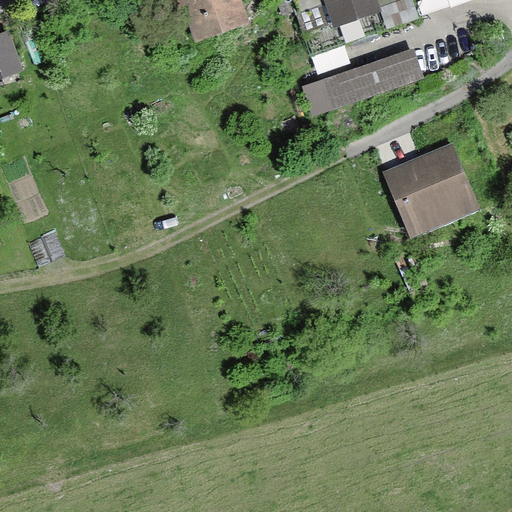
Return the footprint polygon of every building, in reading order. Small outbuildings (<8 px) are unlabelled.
[(236,0),(186,0),(199,38),(244,22),(236,0)] [(292,0),(312,55),(421,17),(415,0),(292,0)] [(7,32),(0,35),(0,75),(20,68),(7,32)] [(415,49),(321,81),(331,110),(425,78),(415,49)] [(452,145),(426,156),(431,169),(390,186),(409,229),(476,201),(452,145)]
